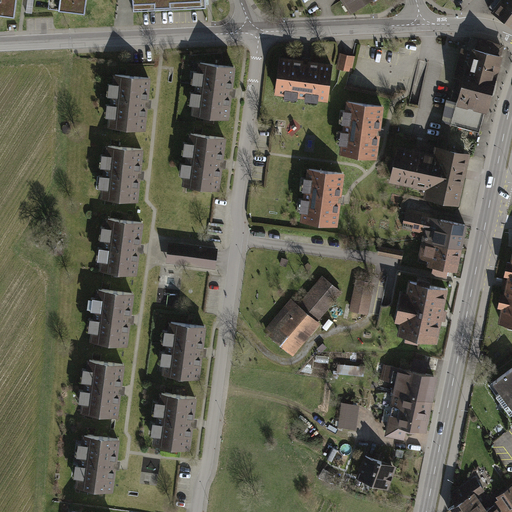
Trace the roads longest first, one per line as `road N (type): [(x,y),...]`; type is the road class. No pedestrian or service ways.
road 1 (residential): [(261,31),(241,230),(197,511)]
road 2 (primary): [(487,216),(427,511)]
road 3 (unclassified): [(0,44),(252,31)]
road 4 (unclassified): [(261,31),(422,24)]
